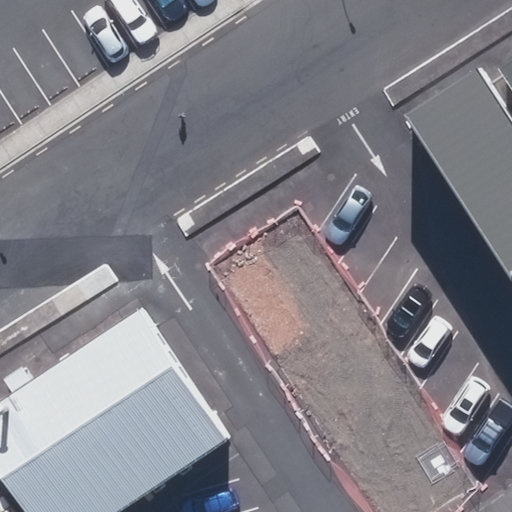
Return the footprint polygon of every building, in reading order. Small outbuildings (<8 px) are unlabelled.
[(511,50),(482,70),(511,115),(511,50)] [(378,120),(511,329),(511,167),(451,72),(378,120)] [(194,269),(352,511),(425,511),(468,484),(288,208),(194,269)] [(0,408),(0,428),(55,511),(130,511),(247,433),(159,301),(46,377),(36,362),(13,378),(23,393),(0,408)] [(0,511),(52,511),(30,482),(7,498),(4,494),(0,496),(0,511)]
